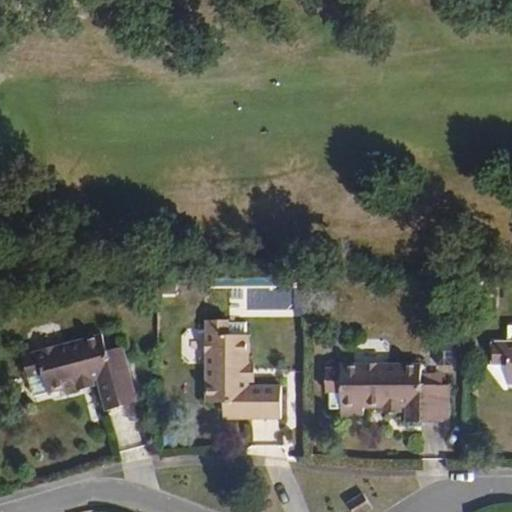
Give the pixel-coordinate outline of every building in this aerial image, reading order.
[(245,385),(244,368),(249,368),(247,325),(228,325),(228,323),(203,323),(205,405),(223,405),(224,418),(242,417),(242,423),(282,422),(282,389),(250,390),(250,385),(245,385)] [(138,404),(128,367),(124,368),(119,350),(108,353),(103,335),(22,358),(28,379),(30,378),(35,396),(47,392),(47,395),(77,387),(76,383),(92,379),(93,383),(98,381),(107,413),(138,404)] [(511,340),(494,341),(494,364),(497,364),(509,365),(508,383),(508,384),(511,384),(511,340)] [(128,367),(123,349),(119,350),(124,368),(128,367)] [(452,425),(451,387),(445,388),(445,373),(423,373),(423,367),(341,367),(341,370),(327,370),(327,394),(329,393),(342,392),(343,411),(343,417),(367,417),(367,412),(387,411),(386,407),(405,406),(405,410),(408,410),(409,425),(452,425)] [(255,384),(254,368),(249,368),(244,368),(245,385),(250,385),(255,384)] [(95,387),(93,383),(92,379),(76,383),(77,387),(79,392),(95,387)] [(343,411),(342,392),(329,393),(329,412),(343,411)] [(371,511),(374,511),(365,496),(349,506),(352,511),(371,511)]
